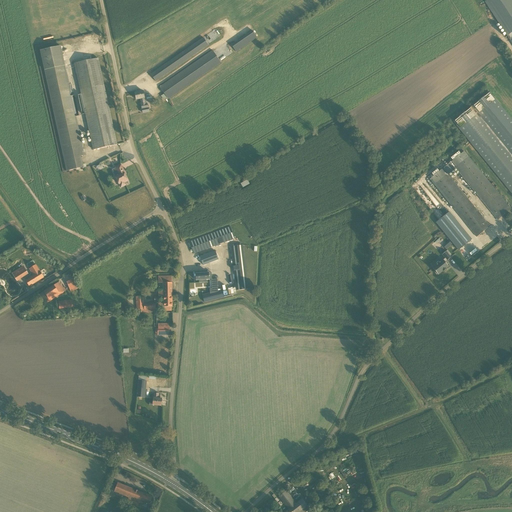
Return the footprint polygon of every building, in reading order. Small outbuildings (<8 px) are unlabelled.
[(511,0),(486,0),(485,1),(511,43),(511,0)] [(236,52),(257,37),(252,31),(231,45),(236,52)] [(203,37),(150,74),(156,81),(208,45),(203,37)] [(67,171),(83,167),(86,167),(86,164),(83,164),(81,156),(84,155),(76,117),(79,116),(74,95),(71,96),(60,46),(40,50),(67,171)] [(160,87),(164,94),(168,99),(221,62),(213,50),(160,87)] [(85,114),(93,150),(117,145),(98,58),(74,63),(81,94),(78,95),(82,114),(85,114)] [(141,105),(143,113),(149,112),(147,103),(145,104),(144,98),(143,91),(135,93),(136,100),(140,99),(141,104),(141,105)] [(511,119),(490,92),(472,106),(453,122),(511,193),(511,119)] [(477,237),(490,226),(447,174),(455,167),(498,220),(511,209),(464,151),(430,179),(477,237)] [(115,176),(119,184),(121,188),(126,185),(125,183),(128,181),(124,173),(125,172),(121,165),(115,167),(119,175),(115,176)] [(247,179),(240,183),(242,187),(249,184),(247,179)] [(435,208),(443,216),(449,210),(442,202),(435,208)] [(472,239),(450,213),(437,224),(458,250),(472,239)] [(189,242),(193,254),(235,238),(230,227),(189,242)] [(236,291),(248,289),(243,245),(231,247),(236,291)] [(215,251),(200,257),(203,265),(218,259),(215,251)] [(446,251),(442,254),(445,258),(443,260),(440,262),(439,260),(434,263),(436,265),(432,268),(436,272),(435,273),(437,274),(438,275),(443,271),(446,269),(448,266),(445,262),(447,260),(447,261),(451,257),(446,251)] [(25,280),(29,286),(44,277),(36,265),(29,269),(33,276),(25,280)] [(17,281),(19,280),(28,274),(25,269),(16,275),(14,276),(17,281)] [(195,274),(196,281),(199,280),(199,283),(206,282),(206,280),(209,280),(208,273),(195,274)] [(172,277),(158,277),(158,280),(161,280),(161,283),(163,283),(163,291),(159,291),(159,297),(164,297),(172,297),(172,277)] [(77,287),(74,279),(67,282),(70,290),(77,287)] [(54,285),(38,295),(44,304),(58,296),(59,297),(61,296),(60,294),(65,291),(60,281),(54,285)] [(222,290),(202,295),(204,302),(224,297),(222,290)] [(141,313),(156,312),(156,303),(144,303),(144,295),(135,296),(136,310),(141,309),(141,313)] [(172,306),(172,297),(164,297),(164,303),(159,303),(159,311),(171,310),(171,306),(172,306)] [(72,299),(58,301),(60,309),(73,307),(72,299)] [(137,397),(144,397),(146,381),(138,380),(137,397)] [(159,393),(154,393),(153,398),(152,405),(161,406),(162,399),(158,398),(159,393)] [(152,497),(118,483),(114,492),(129,498),(127,502),(138,506),(139,502),(148,506),(152,497)] [(284,511),(299,511),(307,506),(302,499),(296,504),(286,491),(279,497),(288,509),(284,511)]
